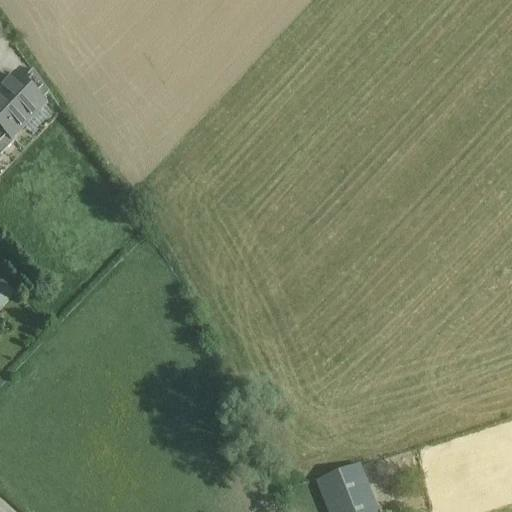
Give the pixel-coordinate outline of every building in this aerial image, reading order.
[(20,85),(40,103),(49,95),(32,72),(20,85)] [(40,103),(20,85),(14,79),(0,94),(0,130),(11,141),(12,140),(44,107),(40,103)] [(0,130),(0,158),(15,143),(12,140),(11,141),(0,130)] [(3,279),(0,282),(0,309),(16,292),(3,279)] [(376,511),(358,467),(317,483),(328,511),(376,511)]
